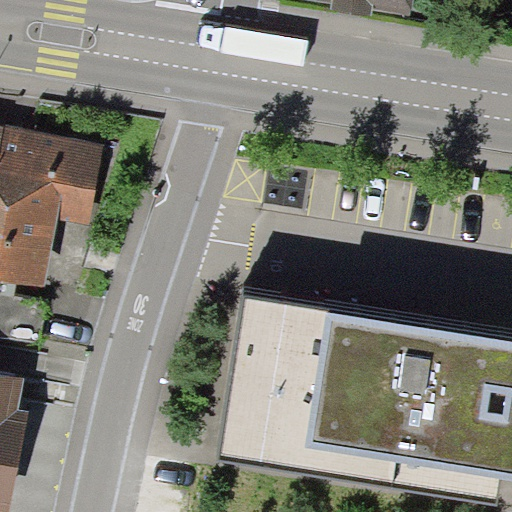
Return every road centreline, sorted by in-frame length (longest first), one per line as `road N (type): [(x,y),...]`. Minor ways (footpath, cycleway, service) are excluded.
road 1 (residential): [(213,64),(117,362),(86,511)]
road 2 (secondary): [(511,108),(213,64)]
road 3 (secondary): [(213,64),(0,33)]
